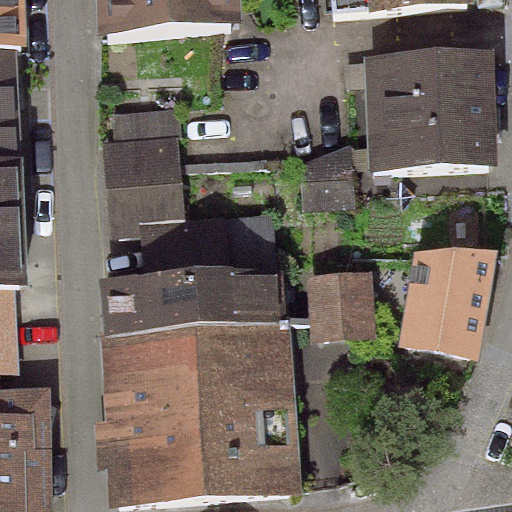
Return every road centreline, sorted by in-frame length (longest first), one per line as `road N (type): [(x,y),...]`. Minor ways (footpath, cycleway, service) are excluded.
road 1 (residential): [(65,0),(84,511)]
road 2 (residential): [(462,511),(511,397)]
